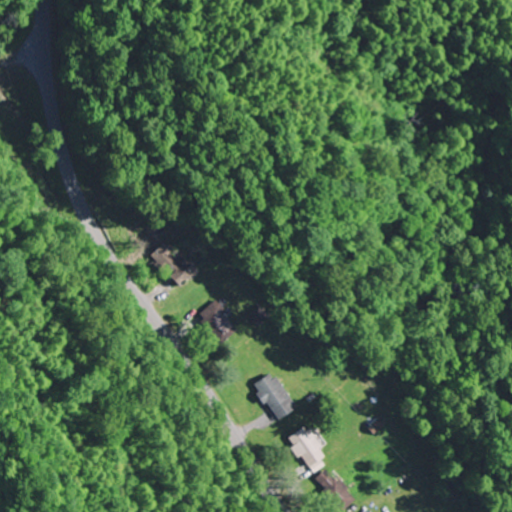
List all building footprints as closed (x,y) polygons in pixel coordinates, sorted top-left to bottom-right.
[(157,229),(139,245),(175,285),(193,270),(157,229)] [(237,329),(215,300),(193,317),(215,345),(237,329)] [(252,384),(276,419),(295,406),(271,371),(252,384)] [(325,454),(302,426),(286,439),(309,467),(325,454)] [(311,483),(339,511),(353,497),(325,469),(311,483)]
